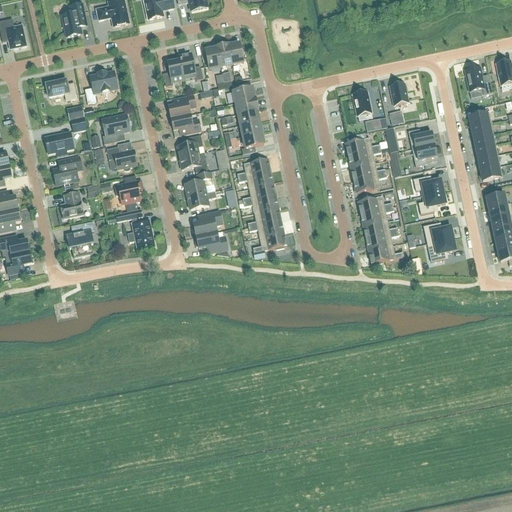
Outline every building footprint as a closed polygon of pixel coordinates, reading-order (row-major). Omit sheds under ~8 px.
[(143,4),(147,24),(164,20),(163,14),(170,12),(175,11),(172,0),(144,0),(142,1),(143,4)] [(177,0),(179,7),(190,5),(191,13),(206,10),(203,0),(177,0)] [(124,1),(107,5),(108,9),(96,12),(98,24),(111,21),(113,30),(130,27),(124,1)] [(80,30),(86,29),(87,28),(82,6),(69,9),(71,16),(61,18),(66,40),(82,37),(80,30)] [(0,32),(3,45),(12,43),(14,51),(26,48),(22,28),(14,30),(13,22),(0,24),(0,32)] [(239,46),(228,49),(232,68),(243,65),(239,46)] [(216,50),(216,51),(217,51),(221,70),(232,68),(228,49),(228,48),(216,50)] [(216,51),(205,54),(209,72),(221,70),(217,51),(216,51)] [(178,59),(179,63),(183,79),(194,76),(196,83),(202,82),(200,69),(194,71),(191,57),(178,59)] [(511,62),(497,66),(501,90),(511,88),(511,62)] [(179,63),(167,66),(169,76),(163,77),(166,90),(172,88),(172,85),(184,83),(183,79),(179,63)] [(481,99),(492,97),(489,83),(483,84),(480,70),(464,73),(469,95),(480,93),(481,99)] [(109,94),(110,93),(117,92),(114,75),(106,77),(105,75),(98,77),(98,78),(90,80),(92,91),(85,93),(87,107),(96,105),(94,96),(100,95),(101,96),(103,96),(104,96),(105,96),(106,96),(107,96),(108,95),(109,94)] [(77,101),(74,88),(67,90),(66,84),(66,83),(65,83),(46,87),(45,87),(46,88),(49,101),(64,97),(65,104),(77,101)] [(413,85),(393,89),(398,112),(418,108),(413,85)] [(233,95),(235,106),(254,102),(252,91),(233,95)] [(220,102),(215,103),(215,107),(233,104),(232,92),(218,94),(220,102)] [(369,94),(349,98),(354,121),(374,117),(369,94)] [(200,98),(201,104),(214,102),(213,96),(200,98)] [(168,110),(171,122),(190,118),(189,112),(195,110),(193,99),(178,102),(179,108),(168,110)] [(235,106),(238,117),(257,113),(257,114),(258,113),(255,102),(254,102),(235,106)] [(217,118),(224,117),(223,109),(215,110),(216,112),(217,118)] [(74,120),(84,118),(82,110),(69,113),(71,121),(74,120)] [(238,117),(240,128),(259,124),(257,114),(257,113),(238,117)] [(488,115),(469,120),(471,130),(491,126),(488,115)] [(126,117),(101,123),(105,139),(102,140),(104,148),(117,145),(115,137),(130,134),(126,117)] [(191,124),(190,118),(171,122),(173,134),(184,132),(186,138),(201,135),(198,123),(191,124)] [(71,123),(73,135),(87,132),(84,120),(71,123)] [(240,128),(242,140),(261,136),(259,124),(240,128)] [(491,126),(471,130),(473,141),(493,137),(491,126)] [(408,135),(412,152),(434,148),(431,136),(418,138),(417,133),(408,135)] [(72,135),(47,140),(50,157),(58,155),(59,158),(67,156),(66,154),(76,152),(72,135)] [(245,151),(264,147),(261,136),(242,140),(245,151)] [(493,137),(473,141),(476,152),(495,148),(493,137)] [(91,139),(94,151),(101,149),(98,138),(91,139)] [(176,149),(179,161),(199,157),(198,151),(203,150),(200,138),(188,141),(189,147),(176,149)] [(346,152),(348,159),(380,152),(379,148),(371,150),(369,141),(345,146),(347,152),(346,152)] [(434,148),(412,152),(415,170),(424,168),(423,163),(436,160),(434,148)] [(495,148),(476,152),(478,163),(498,158),(495,148)] [(130,170),(137,168),(134,153),(119,156),(118,150),(106,153),(109,163),(115,162),(117,173),(123,171),(124,173),(126,174),(129,174),(130,172),(130,170)] [(94,153),(96,163),(104,161),(102,151),(94,153)] [(350,166),(351,171),(375,166),(373,158),(381,156),(380,152),(348,159),(349,166),(350,166)] [(179,161),(181,173),(194,170),(195,176),(208,173),(204,156),(199,157),(179,161)] [(0,170),(9,169),(6,157),(0,158),(0,170)] [(498,158),(478,163),(480,173),(500,169),(498,158)] [(56,188),(78,184),(76,174),(82,173),(79,160),(58,164),(59,171),(52,173),(56,188)] [(237,177),(238,181),(270,175),(269,168),(268,168),(267,162),(243,167),(245,176),(237,177)] [(232,165),(232,174),(243,173),(242,165),(232,165)] [(352,177),(353,184),(386,177),(385,172),(376,174),(375,166),(351,171),(352,177)] [(11,181),(9,169),(0,170),(0,189),(5,188),(3,182),(11,181)] [(500,169),(480,173),(482,184),(502,180),(500,169)] [(185,188),(187,200),(206,196),(204,190),(213,188),(211,175),(196,178),(198,185),(185,188)] [(247,184),(249,192),(272,187),(271,181),(272,181),(270,175),(238,181),(239,186),(247,184)] [(386,180),(386,177),(353,184),(354,190),(355,190),(356,196),(380,191),(378,182),(386,180)] [(443,194),(440,180),(420,184),(423,198),(443,194)] [(141,184),(114,189),(116,198),(120,201),(121,208),(140,204),(138,197),(143,196),(141,184)] [(111,194),(109,185),(100,187),(101,196),(111,194)] [(242,202),(243,206),(275,199),(274,192),(274,193),(272,187),(249,192),(250,200),(242,202)] [(86,190),(88,201),(100,199),(99,193),(93,194),(92,189),(86,190)] [(25,191),(16,192),(17,200),(26,199),(25,191)] [(0,215),(18,212),(15,199),(7,201),(6,194),(0,195),(0,215)] [(215,194),(206,196),(187,200),(190,213),(209,209),(207,203),(216,201),(215,194)] [(446,206),(443,194),(422,198),(425,210),(446,206)] [(63,222),(84,218),(79,195),(64,198),(65,204),(66,204),(67,207),(60,208),(63,222)] [(486,200),(488,211),(510,207),(510,206),(508,207),(506,196),(486,200)] [(481,199),(482,204),(478,205),(482,219),(489,217),(484,198),(481,199)] [(252,208),(254,217),(278,212),(276,206),(277,206),(275,199),(243,206),(244,210),(252,208)] [(359,210),(360,217),(393,210),(392,206),(384,208),(382,199),(358,204),(359,210)] [(488,211),(490,222),(511,217),(511,214),(510,207),(488,211)] [(362,224),(363,229),(387,224),(385,216),(394,214),(393,210),(360,217),(362,224)] [(21,225),(18,212),(0,215),(0,236),(14,233),(13,226),(21,225)] [(141,212),(124,216),(115,218),(116,226),(132,222),(133,226),(131,226),(133,236),(127,237),(129,245),(135,244),(137,253),(155,249),(149,222),(139,225),(138,221),(142,220),(141,212)] [(247,227),(248,231),(281,224),(279,217),(278,212),(254,217),(256,225),(247,227)] [(195,236),(196,240),(217,235),(215,229),(222,227),(219,214),(202,218),(204,225),(193,227),(193,229),(192,230),(193,235),(195,236)] [(511,217),(490,222),(493,233),(511,228),(511,225),(510,218),(511,217)] [(257,233),(259,241),(283,236),(282,231),(281,224),(248,231),(249,235),(257,233)] [(364,235),(365,242),(398,235),(397,231),(389,233),(387,224),(363,229),(364,235)] [(73,260),(93,256),(91,248),(93,247),(90,234),(94,233),(92,225),(71,229),(72,237),(66,238),(69,252),(71,252),(73,260)] [(452,242),(448,227),(428,231),(432,246),(452,242)] [(511,228),(493,233),(495,243),(511,239),(511,228)] [(218,241),(217,235),(196,240),(197,243),(195,245),(196,250),(198,250),(199,252),(207,250),(208,257),(228,253),(225,240),(218,241)] [(367,249),(369,254),(392,249),(391,241),(399,239),(398,235),(365,242),(367,249)] [(285,242),(284,242),(283,236),(259,241),(261,250),(253,251),(254,256),(264,254),(286,249),(285,242)] [(7,253),(8,259),(29,254),(27,243),(18,245),(16,239),(13,239),(0,241),(0,248),(1,254),(7,253)] [(511,239),(495,243),(497,254),(511,250),(511,239)] [(454,254),(451,242),(432,246),(434,258),(454,254)] [(369,260),(371,267),(374,266),(374,268),(381,266),(381,265),(404,260),(403,259),(402,255),(394,257),(392,249),(369,254),(370,260),(369,260)] [(511,250),(497,254),(500,265),(511,262),(511,250)] [(29,254),(8,259),(9,265),(6,266),(8,278),(9,278),(10,283),(22,280),(20,275),(24,274),(23,268),(34,265),(33,260),(31,260),(29,254)] [(264,254),(254,256),(255,262),(265,260),(264,254)]
